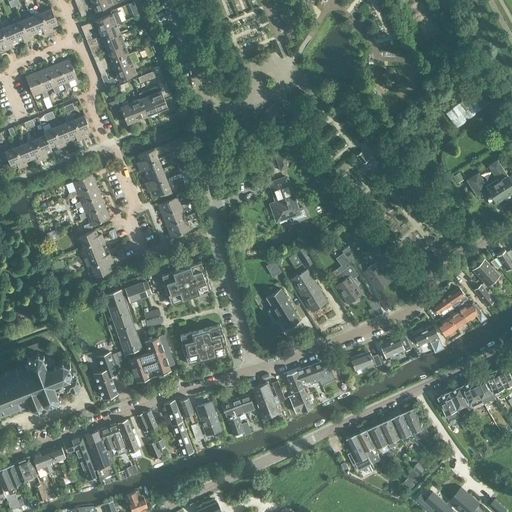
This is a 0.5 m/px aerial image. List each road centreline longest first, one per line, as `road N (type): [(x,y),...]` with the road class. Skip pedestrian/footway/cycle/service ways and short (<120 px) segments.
road 1 (residential): [(156,511),(511,343)]
road 2 (residential): [(253,369),(203,181),(209,102),(168,0)]
road 3 (residential): [(253,369),(408,312),(467,253),(511,227)]
road 4 (residential): [(204,233),(142,254),(128,218),(134,201),(90,106),(94,81),(71,41)]
road 5 (residential): [(0,459),(253,369)]
